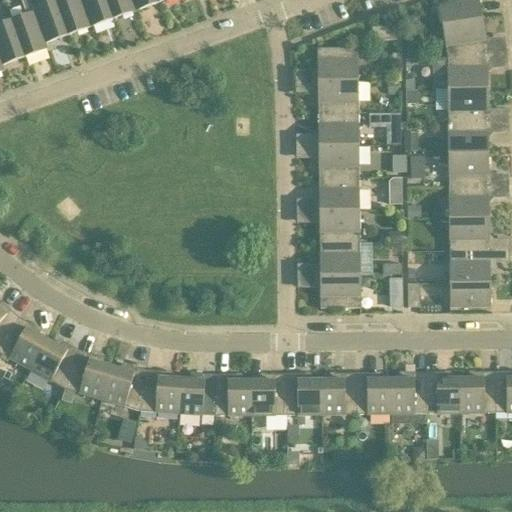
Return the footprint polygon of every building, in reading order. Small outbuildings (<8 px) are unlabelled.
[(20,0),(22,4),(26,15),(11,21),(24,58),(47,50),(28,0),(20,0)] [(50,0),(39,4),(37,0),(28,0),(47,50),(45,44),(67,37),(54,0),(50,0)] [(54,0),(67,37),(90,28),(79,0),(54,0)] [(79,0),(90,28),(113,20),(105,0),(79,0)] [(105,0),(113,20),(135,12),(130,0),(105,0)] [(130,0),(135,12),(158,4),(156,0),(130,0)] [(477,0),(460,0),(438,3),(442,27),(481,21),(477,0)] [(0,24),(0,61),(4,72),(2,66),(24,58),(11,21),(0,24)] [(481,21),(442,27),(446,59),(486,55),(481,21)] [(370,33),(371,41),(396,41),(396,33),(396,27),(371,27),(370,33)] [(422,47),(407,47),(407,60),(422,60),(422,47)] [(317,50),(317,83),(357,82),(357,49),(317,50)] [(447,91),(487,91),(486,55),(446,59),(447,91)] [(414,80),(406,80),(406,91),(414,91),(414,80)] [(357,82),(317,83),(317,115),(357,115),(357,82)] [(388,95),(397,95),(397,83),(388,83),(388,95)] [(487,91),(447,91),(447,123),(487,123),(487,91)] [(368,115),(368,126),(386,126),(386,130),(386,145),(399,145),(399,130),(399,124),(399,114),(368,115)] [(357,115),(317,115),(318,147),(358,147),(357,115)] [(447,123),(447,156),(487,155),(487,123),(447,123)] [(405,152),(418,152),(418,133),(405,134),(405,152)] [(358,147),(318,147),(318,180),(358,179),(358,147)] [(487,155),(447,156),(448,188),(488,188),(487,155)] [(392,174),(405,174),(405,173),(405,157),(392,157),(392,174)] [(409,158),(409,167),(424,167),(423,158),(409,158)] [(358,179),(318,180),(318,212),(358,212),(358,179)] [(448,188),(448,221),(488,220),(488,188),(448,188)] [(388,206),(400,206),(401,206),(401,196),(399,196),(388,196),(388,206)] [(420,206),(408,206),(408,219),(420,219),(420,206)] [(358,212),(318,212),(319,245),(359,244),(358,212)] [(448,221),(449,253),(489,253),(488,220),(448,221)] [(400,232),(388,232),(388,242),(400,242),(400,232)] [(319,245),(319,277),(359,277),(359,244),(319,245)] [(449,253),(449,285),(489,285),(489,253),(449,253)] [(400,265),(384,265),(384,276),(400,276),(400,265)] [(407,285),(419,285),(419,269),(406,269),(407,285)] [(319,277),(319,310),(359,310),(359,277),(319,277)] [(419,309),(419,285),(407,285),(407,309),(419,309)] [(449,285),(449,309),(489,308),(489,285),(449,285)] [(3,305),(0,305),(0,344),(18,319),(3,305)] [(0,355),(29,371),(46,340),(38,336),(36,328),(18,319),(0,344),(0,355)] [(29,371),(49,383),(63,390),(79,352),(62,342),(53,345),(46,340),(29,371)] [(63,390),(101,401),(111,368),(102,365),(98,358),(79,352),(63,390)] [(111,368),(101,401),(138,413),(146,372),(127,366),(119,370),(111,368)] [(138,413),(154,414),(176,415),(179,380),(171,380),(166,373),(146,372),(138,413)] [(511,373),(494,374),(494,415),(511,414),(511,373)] [(424,416),(424,374),(404,375),(398,381),(389,381),(390,416),(424,416)] [(424,374),(424,416),(459,415),(459,380),(450,380),(444,374),(424,374)] [(459,380),(459,415),(494,415),(494,374),(474,374),(468,380),(459,380)] [(179,380),(176,415),(214,418),(215,376),(195,375),(189,381),(179,380)] [(320,381),(320,417),(355,416),(354,375),(334,375),(329,381),(320,381)] [(354,375),(355,416),(390,416),(389,381),(381,381),(374,375),(354,375)] [(215,376),(214,418),(250,417),(250,382),(241,382),(235,376),(215,376)] [(250,382),(250,417),(285,417),(285,376),(265,376),(259,382),(250,382)] [(285,376),(285,417),(320,417),(320,381),(311,381),(305,376),(285,376)] [(146,444),(142,438),(135,438),(134,443),(133,451),(145,452),(146,444)] [(404,449),(391,449),(392,463),(404,462),(404,449)] [(412,462),(425,462),(425,450),(413,450),(412,462)]
